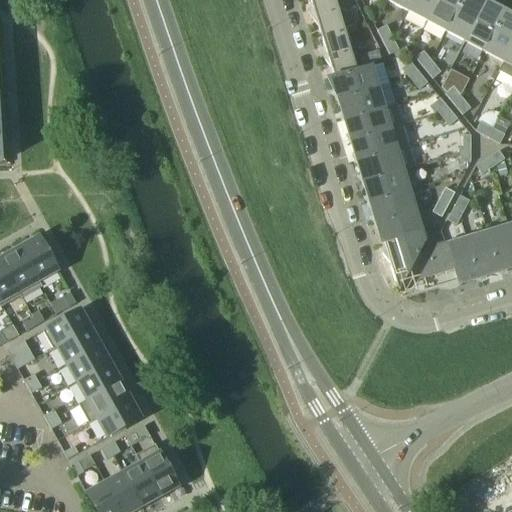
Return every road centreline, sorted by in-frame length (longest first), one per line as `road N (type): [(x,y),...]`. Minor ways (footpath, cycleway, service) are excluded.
road 1 (tertiary): [(361,463),(307,377),(263,282),(153,0)]
road 2 (residential): [(511,303),(413,327),(370,304),(272,0)]
road 3 (unclassified): [(361,463),(511,387)]
